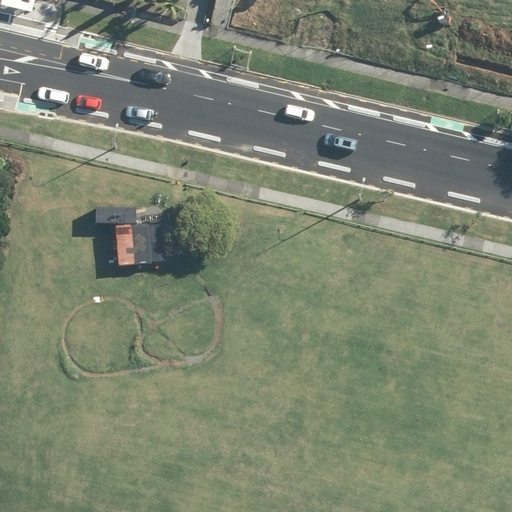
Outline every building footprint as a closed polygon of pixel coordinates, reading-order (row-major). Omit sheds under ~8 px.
[(34,0),(3,0),(2,5),(32,11),(34,0)] [(351,0),(349,13),(409,26),(414,0),(351,0)] [(511,0),(497,0),(495,25),(511,26),(511,0)] [(118,230),(120,271),(165,268),(163,228),(139,229),(138,211),(97,213),(98,231),(118,230)] [(324,226),(277,218),(271,253),(318,261),(324,226)] [(332,394),(337,374),(370,383),(381,340),(176,286),(164,328),(206,339),(203,359),(230,363),(232,346),(310,366),(305,388),(332,394)] [(82,350),(46,344),(42,368),(78,374),(82,350)] [(491,412),(511,416),(511,368),(431,348),(419,394),(471,407),(467,421),(487,426),(491,412)] [(39,364),(2,359),(0,370),(0,385),(35,391),(39,364)] [(209,379),(172,375),(169,400),(206,403),(209,379)] [(63,412),(19,404),(8,470),(53,477),(63,412)] [(243,413),(205,407),(201,432),(239,438),(243,413)] [(341,412),(306,407),(299,453),(334,458),(341,412)] [(467,440),(432,432),(421,481),(456,488),(467,440)] [(146,500),(164,504),(162,511),(197,511),(214,447),(163,433),(146,500)] [(290,511),(301,465),(248,453),(234,511),(290,511)] [(384,484),(378,511),(431,511),(435,496),(384,484)] [(511,511),(467,503),(465,511),(511,511)]
